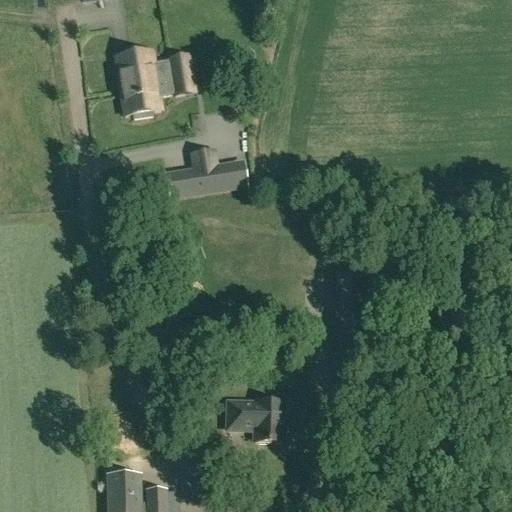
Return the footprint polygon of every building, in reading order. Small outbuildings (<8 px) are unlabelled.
[(139,73),(137,56),(115,59),(120,93),(126,92),(130,118),(134,117),(134,121),(151,118),(151,115),(160,113),(158,97),(173,95),(174,98),(195,95),(189,57),(168,60),(169,69),(154,71),(139,73)] [(243,95),(241,104),(249,106),(251,97),(243,95)] [(242,166),(166,178),(170,200),(246,188),(242,166)] [(371,357),(373,279),(337,279),(336,357),(371,357)] [(283,367),(283,352),(272,352),(271,366),(283,367)] [(283,445),(284,405),(255,405),(255,406),(227,405),(227,432),(248,433),(248,428),(254,429),(254,445),(283,445)] [(139,506),(139,477),(107,477),(107,511),(167,511),(167,507),(180,507),(179,494),(166,493),(166,491),(145,491),(145,505),(139,506)]
